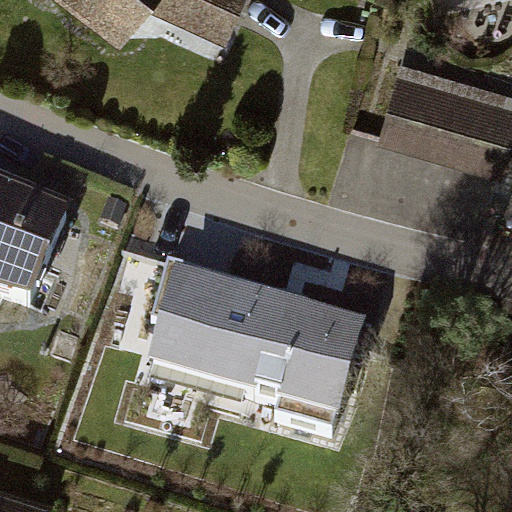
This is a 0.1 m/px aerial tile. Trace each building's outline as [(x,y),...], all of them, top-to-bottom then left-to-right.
[(57,0),(122,52),(151,14),(160,16),(228,48),(247,0),(57,0)] [(465,85),(397,66),(376,143),(444,161),(465,85)] [(511,97),(465,85),(444,161),(511,179),(511,97)] [(0,304),(26,315),(65,222),(0,194),(0,304)] [(309,309),(170,271),(155,327),(167,331),(155,376),(282,412),(278,425),(335,440),(363,338),(306,322),(309,309)] [(511,347),(488,342),(473,407),(511,416),(511,347)] [(45,511),(46,509),(0,493),(0,511),(45,511)]
